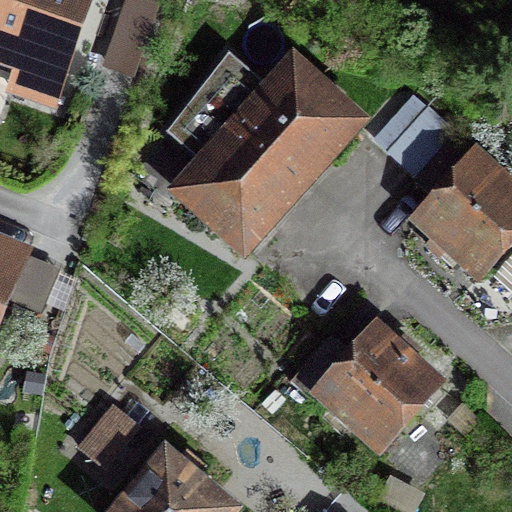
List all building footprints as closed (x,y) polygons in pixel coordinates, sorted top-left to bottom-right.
[(84,0),(4,0),(0,13),(0,58),(57,79),(84,0)] [(127,0),(105,63),(135,73),(160,0),(127,0)] [(181,196),(245,251),(356,125),(293,70),(269,97),(259,88),(262,85),(230,55),(167,135),(202,165),(204,163),(207,166),(181,196)] [(453,134),(427,111),(388,154),(413,178),(453,134)] [(415,183),(437,203),(419,223),(479,276),(511,239),(511,172),(502,183),(454,139),(415,183)] [(0,260),(0,305),(16,267),(0,260)] [(58,272),(30,261),(12,302),(41,314),(58,272)] [(294,372),(379,450),(437,387),(377,333),(354,358),(329,335),(294,372)] [(135,429),(113,411),(81,450),(104,468),(135,429)] [(228,511),(166,460),(122,511),(228,511)]
